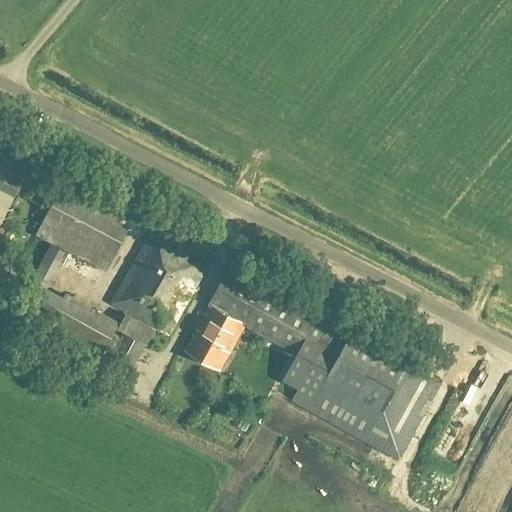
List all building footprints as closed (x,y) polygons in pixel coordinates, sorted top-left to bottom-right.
[(0,192),(14,200),(24,180),(2,170),(3,167),(0,166),(0,192)] [(53,193),(42,188),(32,209),(42,214),(53,193)] [(148,240),(120,225),(97,267),(125,282),(148,240)] [(219,373),(245,328),(209,308),(184,353),(219,373)] [(150,350),(142,363),(165,376),(173,363),(150,350)] [(466,400),(488,414),(505,386),(483,372),(466,400)]
